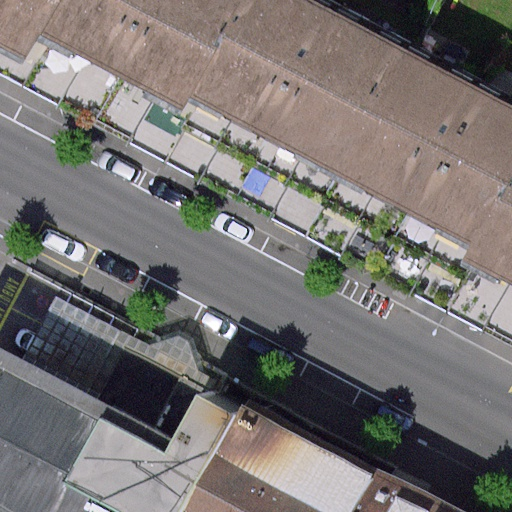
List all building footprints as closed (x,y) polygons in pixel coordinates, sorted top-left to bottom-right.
[(58,0),(0,0),(0,46),(24,60),(39,35),(58,0)] [(58,0),(39,35),(187,116),(197,99),(249,0),(58,0)] [(249,0),(197,99),(479,256),(511,197),(511,107),(315,0),(249,0)] [(511,197),(479,256),(472,267),(511,287),(511,197)] [(473,511),(15,270),(0,298),(0,511),(473,511)]
